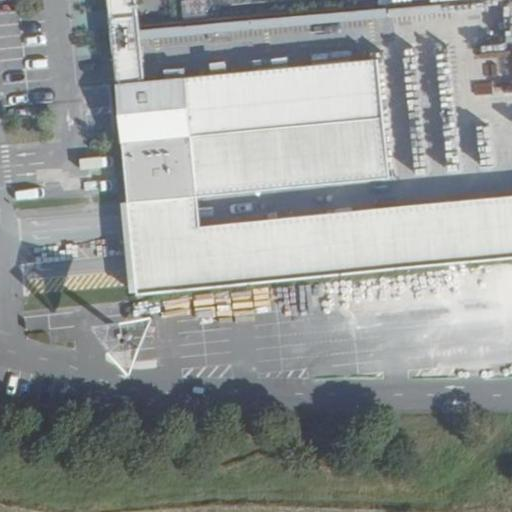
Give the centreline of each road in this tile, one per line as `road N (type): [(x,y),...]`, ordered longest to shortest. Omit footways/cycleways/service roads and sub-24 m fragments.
road 1 (unknown): [(62,50),(443,13),(511,15)]
road 2 (unknown): [(2,271),(126,261)]
